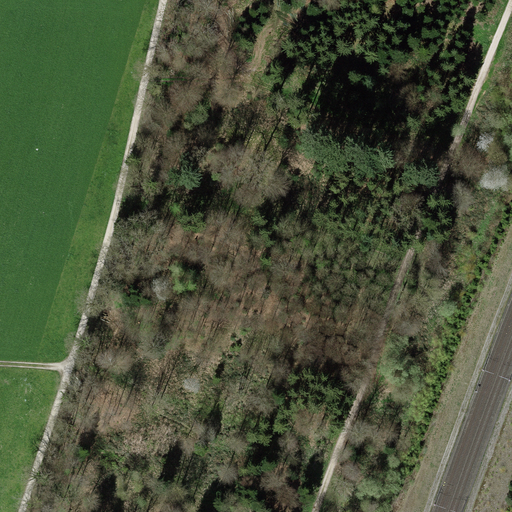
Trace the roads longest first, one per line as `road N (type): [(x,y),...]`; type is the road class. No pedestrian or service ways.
road 1 (track): [(318,511),(511,2)]
road 2 (track): [(165,0),(121,191),(20,511)]
road 3 (track): [(511,283),(427,511)]
road 4 (track): [(511,389),(472,511)]
